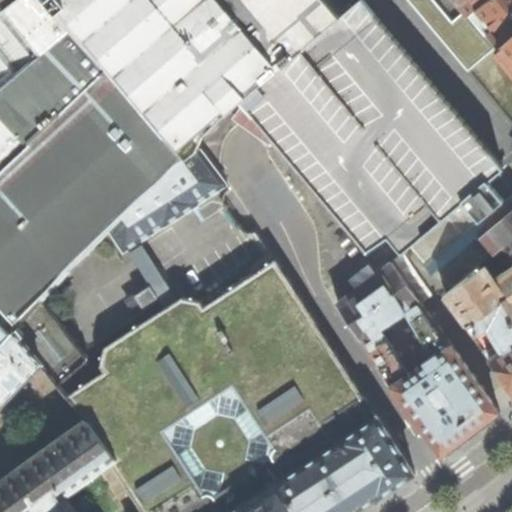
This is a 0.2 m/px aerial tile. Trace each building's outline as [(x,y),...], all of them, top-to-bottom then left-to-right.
[(0,0),(0,298),(9,309),(0,317),(0,323),(9,331),(42,300),(109,228),(140,198),(151,191),(178,163),(180,163),(200,147),(199,146),(204,134),(240,101),(341,16),(332,6),(327,0),(0,0)] [(401,253),(411,245),(488,180),(499,170),(503,166),(479,137),(471,129),(472,128),(464,122),(465,121),(458,114),(458,113),(451,106),(452,105),(445,98),(445,97),(438,90),(439,90),(432,83),(433,82),(426,75),(426,74),(419,67),(420,67),(413,60),(413,59),(406,52),(407,51),(400,44),(400,43),(393,36),(394,35),(387,29),(388,28),(380,21),(381,20),(375,15),(363,0),(360,0),(352,7),(349,3),(341,10),(343,14),(341,16),(240,101),(262,127),(272,139),(280,146),(279,147),(286,154),(286,155),(293,161),(292,162),(299,169),(299,170),(306,177),(305,178),(312,185),(312,186),(319,192),(318,193),(325,200),(325,201),(332,208),(331,209),(338,215),(337,216),(345,224),(352,231),(351,232),(358,239),(358,240),(365,246),(364,248),(368,251),(387,236),(401,253)] [(486,35),(469,15),(465,10),(453,23),(433,0),(408,0),(468,71),(497,47),(486,35)] [(469,15),(477,8),(486,0),(456,0),(465,10),(469,15)] [(486,35),(497,47),(511,33),(511,0),(486,0),(477,8),(485,19),(484,19),(487,24),(489,22),(493,28),(486,35)] [(469,15),(486,35),(493,28),(489,22),(487,24),(484,19),(485,19),(477,8),(469,15)] [(511,64),(511,33),(497,47),(511,64)] [(109,228),(125,250),(166,223),(167,223),(199,203),(198,201),(227,182),(200,147),(180,163),(178,163),(151,191),(140,198),(109,228)] [(424,266),(426,268),(503,199),(488,180),(411,245),(426,264),(424,266)] [(438,270),(472,243),(489,229),(511,208),(511,190),(503,199),(426,268),(431,275),(438,270)] [(506,244),(511,254),(511,208),(489,229),(472,243),(484,259),(489,257),(506,244)] [(353,511),(416,471),(276,258),(274,259),(256,231),(252,232),(249,231),(247,238),(254,240),(264,256),(253,263),(257,270),(205,304),(201,299),(200,298),(205,273),(191,271),(186,296),(182,295),(105,346),(101,364),(104,370),(68,394),(88,419),(116,455),(109,460),(143,511),(353,511)] [(132,294),(140,306),(170,288),(142,241),(128,249),(149,284),(132,294)] [(484,259),(472,243),(438,270),(452,287),(481,265),(479,263),(484,259)] [(457,308),(468,322),(503,300),(511,314),(511,268),(492,283),(483,270),(493,263),(489,257),(484,259),(479,263),(481,265),(452,287),(446,293),(457,308)] [(407,311),(421,302),(392,262),(338,303),(349,320),(362,339),(380,328),(407,311)] [(146,305),(150,312),(176,297),(171,290),(146,305)] [(9,331),(12,334),(0,346),(0,511),(67,511),(70,510),(60,496),(109,460),(116,455),(88,419),(0,480),(0,404),(40,364),(57,384),(85,361),(87,359),(86,355),(42,300),(9,331)] [(468,322),(511,389),(511,314),(503,300),(468,322)] [(434,319),(421,302),(407,311),(434,355),(409,373),(380,328),(362,339),(390,384),(443,453),(465,436),(500,410),(434,319)] [(0,346),(12,334),(9,331),(0,323),(0,346)]
